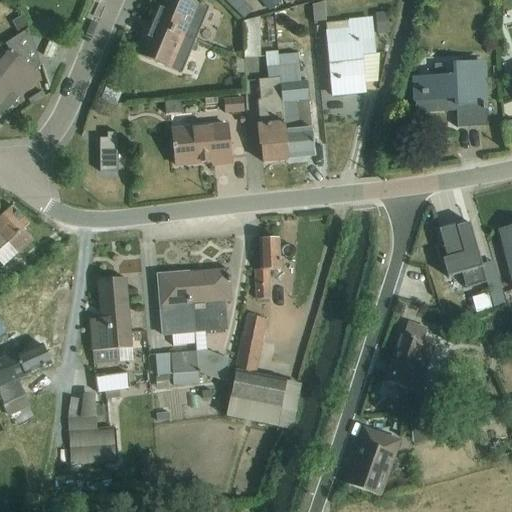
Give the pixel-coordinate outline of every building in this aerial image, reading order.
[(160,0),(151,24),(195,42),(209,9),(187,0),(160,0)] [(253,11),(242,0),(224,0),(244,19),(253,11)] [(262,0),(259,3),(269,13),(280,4),(276,0),(262,0)] [(312,7),(314,24),(326,23),(324,4),(312,7)] [(55,32),(59,17),(39,10),(35,26),(55,32)] [(377,36),(389,34),(387,14),(375,15),(377,36)] [(22,17),(12,24),(19,36),(28,30),(22,17)] [(348,23),(326,25),(326,32),(332,97),(364,94),(363,86),(377,85),(378,55),(376,56),(372,19),(348,21),(348,23)] [(243,23),(244,60),(260,60),(260,20),(243,23)] [(181,75),(195,42),(151,24),(137,57),(181,75)] [(35,73),(40,67),(28,30),(19,36),(5,46),(9,50),(0,61),(0,112),(4,117),(38,76),(35,73)] [(287,161),(278,55),(278,53),(265,54),(267,80),(258,81),(260,101),(255,102),(259,148),(262,147),(263,165),(264,165),(264,163),(287,161)] [(278,55),(287,161),(314,158),(311,129),(307,82),(301,83),(298,54),(278,55)] [(453,64),(454,77),(413,78),(415,115),(456,113),(457,130),(486,128),(483,63),(453,64)] [(105,89),(100,101),(116,108),(121,96),(105,89)] [(243,100),(224,101),(224,115),(244,114),(243,100)] [(507,148),(511,147),(511,123),(503,125),(507,148)] [(231,166),(227,125),(171,130),(175,167),(212,163),(213,168),(231,166)] [(0,264),(3,268),(18,255),(32,241),(23,231),(29,226),(12,208),(0,218),(0,264)] [(486,283),(481,266),(469,225),(458,228),(457,227),(439,232),(447,260),(442,261),(447,280),(463,276),(466,289),(486,283)] [(511,229),(500,232),(511,281),(511,229)] [(255,301),(270,300),(269,271),(280,271),(279,242),(259,243),(260,271),(254,271),(255,301)] [(481,266),(486,283),(488,292),(500,288),(492,263),(481,266)] [(222,383),(230,362),(206,352),(205,335),(228,333),(226,305),(231,304),(228,271),(189,275),(195,346),(196,354),(197,374),(222,383)] [(173,348),(195,346),(189,275),(158,277),(163,338),(172,337),(173,348)] [(119,364),(118,351),(132,350),(126,280),(98,283),(101,320),(89,321),(92,353),(93,367),(119,364)] [(500,288),(488,292),(493,309),(505,306),(500,288)] [(487,295),(472,299),(476,315),(492,310),(487,295)] [(226,419),(277,429),(286,383),(257,377),(267,321),(245,317),(226,419)] [(387,384),(419,395),(432,359),(419,355),(424,344),(422,343),(426,332),(407,326),(387,384)] [(0,386),(17,380),(51,366),(43,347),(18,358),(16,353),(0,360),(0,386)] [(173,388),(199,385),(197,374),(196,354),(156,356),(157,377),(172,376),(173,388)] [(127,375),(95,379),(98,395),(104,394),(105,401),(119,399),(119,392),(129,391),(127,375)] [(169,378),(156,378),(156,389),(169,390),(169,378)] [(17,380),(0,386),(0,398),(4,407),(2,408),(7,418),(29,408),(24,397),(25,397),(21,388),(17,380)] [(289,432),(294,411),(295,406),(299,386),(286,383),(283,402),(277,429),(286,431),(289,432)] [(70,399),(67,420),(70,466),(115,463),(113,431),(97,432),(95,396),(82,397),(82,401),(70,399)] [(411,422),(414,445),(437,442),(437,436),(446,435),(445,426),(442,426),(441,418),(411,422)] [(364,430),(344,486),(382,495),(400,443),(364,430)] [(153,457),(140,457),(141,487),(154,486),(153,457)]
